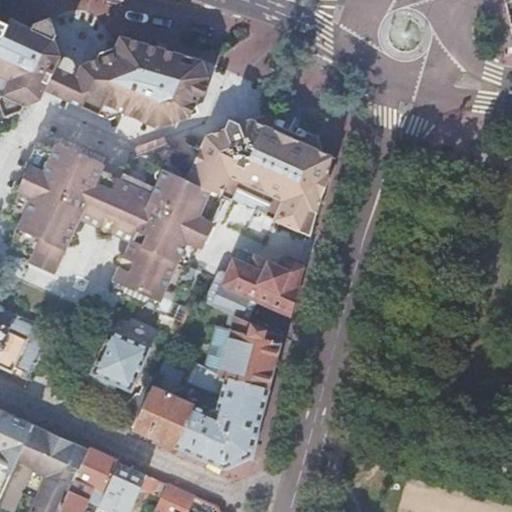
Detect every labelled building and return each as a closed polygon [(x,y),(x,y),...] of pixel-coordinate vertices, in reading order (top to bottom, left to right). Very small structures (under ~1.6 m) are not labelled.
[(0,120),(6,118),(21,113),(24,106),(39,100),(43,92),(44,90),(61,98),(98,115),(103,105),(125,114),(158,129),(199,114),(196,105),(208,77),(207,76),(207,74),(208,74),(205,64),(204,60),(120,36),(115,48),(99,53),(97,59),(81,65),(76,76),(68,73),(55,67),(60,56),(54,40),(56,35),(50,18),(34,24),(31,29),(9,19),(2,22),(0,20),(0,120)] [(323,153),(316,136),(298,128),(285,122),(267,113),(239,124),(229,119),(225,129),(207,136),(197,159),(168,146),(130,160),(120,182),(99,172),(106,157),(62,137),(55,152),(44,147),(36,144),(3,216),(11,220),(14,221),(23,225),(33,255),(57,266),(66,246),(72,233),(79,217),(99,227),(111,232),(132,241),(125,257),(119,269),(110,290),(117,294),(154,311),(164,289),(175,294),(188,267),(176,261),(186,240),(198,245),(199,244),(203,245),(212,226),(208,224),(221,196),(284,225),(289,224),(294,223),(299,220),(303,217),(309,211),(314,204),(316,201),(320,202),(321,198),(326,177),(327,175),(331,160),(328,155),(323,153)] [(14,221),(4,242),(12,246),(33,255),(23,225),(14,221)] [(9,254),(30,263),(33,255),(12,246),(9,254)] [(274,280),(279,269),(238,250),(227,273),(222,271),(217,273),(203,304),(209,306),(209,305),(235,317),(236,316),(250,322),(258,300),(222,284),(233,262),(274,280)] [(289,314),(301,269),(283,260),(279,269),(274,280),(233,262),(222,284),(258,300),(289,314)] [(0,369),(10,374),(14,365),(24,369),(22,372),(23,372),(20,378),(28,382),(48,336),(44,334),(46,329),(0,308),(0,369)] [(281,343),(283,336),(270,333),(248,327),(250,322),(236,316),(235,317),(234,323),(232,330),(231,330),(218,377),(269,391),(276,365),(280,352),(282,343),(281,343)] [(107,336),(98,332),(82,369),(92,373),(91,375),(131,393),(150,349),(109,331),(107,336)] [(251,457),(269,391),(218,377),(196,365),(188,382),(220,397),(215,416),(172,397),(186,367),(181,365),(166,358),(165,357),(146,399),(147,400),(134,429),(223,469),(251,457)] [(147,400),(146,399),(136,395),(129,403),(120,423),(134,429),(147,400)] [(0,497),(32,425),(0,410),(0,497)] [(32,425),(0,497),(0,510),(4,511),(14,511),(42,453),(55,459),(31,511),(61,511),(62,511),(89,450),(32,425)] [(117,463),(89,450),(62,511),(65,511),(82,511),(94,487),(104,491),(117,463)] [(129,511),(146,476),(117,463),(104,491),(99,503),(119,511),(129,511)] [(155,510),(159,511),(173,511),(183,492),(166,484),(155,510)] [(173,511),(188,511),(195,497),(183,492),(173,511)] [(188,511),(203,511),(207,503),(195,497),(188,511)] [(207,503),(203,511),(217,511),(219,510),(217,507),(207,503)]
